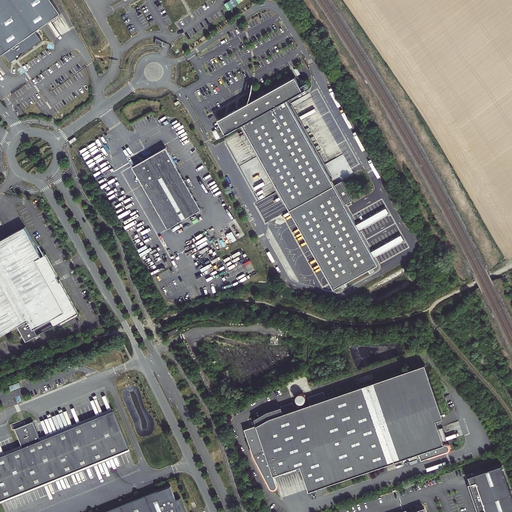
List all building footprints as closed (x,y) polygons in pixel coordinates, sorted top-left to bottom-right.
[(51,0),(0,0),(0,56),(5,53),(10,61),(16,57),(18,59),(23,52),(42,39),(36,31),(61,13),(51,0)] [(294,78),(288,81),(296,95),(302,92),(294,78)] [(377,264),(344,206),(351,201),(341,182),(333,186),(285,101),(296,95),(288,81),(225,116),(226,119),(224,120),(226,125),(232,122),(235,129),(241,126),(333,288),(377,264)] [(71,111),(84,103),(80,98),(68,105),(71,111)] [(225,116),(217,121),(224,135),(235,129),(232,122),(226,125),(224,120),(226,119),(225,116)] [(201,210),(166,148),(138,164),(133,167),(167,229),(201,210)] [(41,256),(25,227),(0,240),(0,336),(17,326),(26,342),(60,323),(77,313),(45,255),(41,256)] [(77,313),(60,323),(61,326),(78,316),(77,313)] [(257,463),(288,505),(447,447),(438,423),(440,412),(424,363),(244,424),(257,463)] [(10,391),(21,387),(19,383),(8,387),(10,391)] [(0,500),(129,448),(114,410),(40,440),(33,421),(14,428),(22,447),(0,456),(0,500)] [(511,511),(511,495),(501,464),(468,475),(470,483),(468,483),(468,485),(469,485),(478,511),(480,511),(511,511)] [(183,511),(178,499),(173,485),(109,511),(183,511)] [(188,511),(183,497),(178,499),(183,511),(188,511)]
